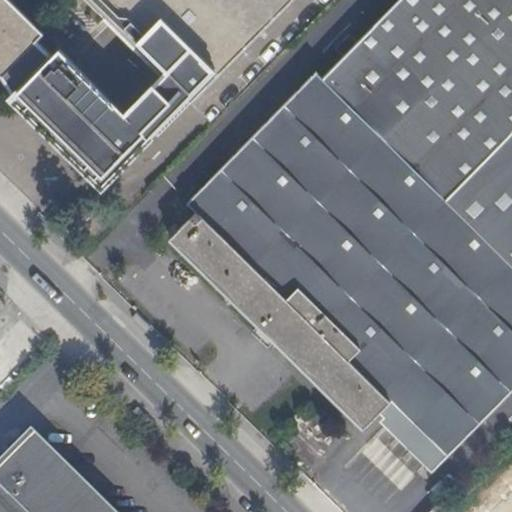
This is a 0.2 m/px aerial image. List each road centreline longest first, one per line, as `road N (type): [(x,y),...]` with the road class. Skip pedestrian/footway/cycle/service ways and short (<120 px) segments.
road 1 (tertiary): [(0,232),(285,511)]
road 2 (unknown): [(115,228),(355,0)]
road 3 (unknown): [(115,228),(237,350),(230,377),(190,419)]
road 4 (unknown): [(511,406),(405,511)]
